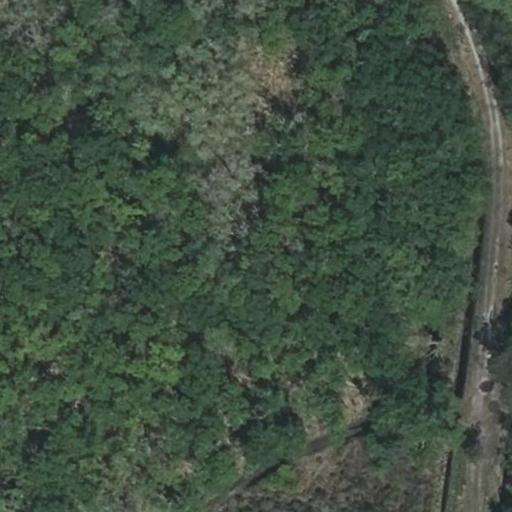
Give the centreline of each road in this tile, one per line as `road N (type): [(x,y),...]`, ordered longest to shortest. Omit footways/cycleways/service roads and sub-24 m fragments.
road 1 (track): [(489,398),(390,416),(289,458),(198,511)]
road 2 (track): [(474,511),(511,218)]
road 3 (track): [(511,138),(451,0)]
